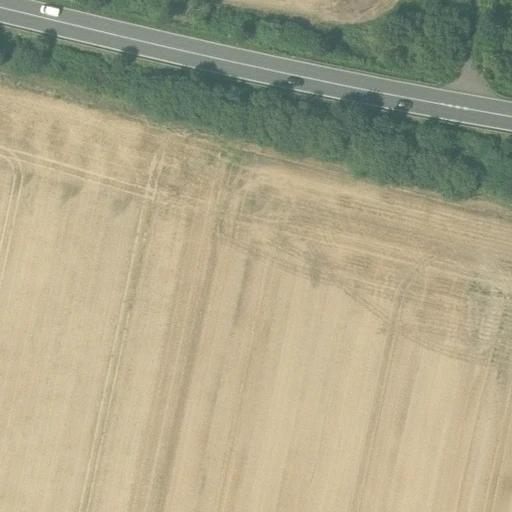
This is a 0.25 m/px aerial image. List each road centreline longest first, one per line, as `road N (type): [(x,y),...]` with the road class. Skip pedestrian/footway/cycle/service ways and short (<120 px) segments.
road 1 (track): [(511,207),(238,142),(0,73)]
road 2 (primary): [(0,9),(454,109)]
